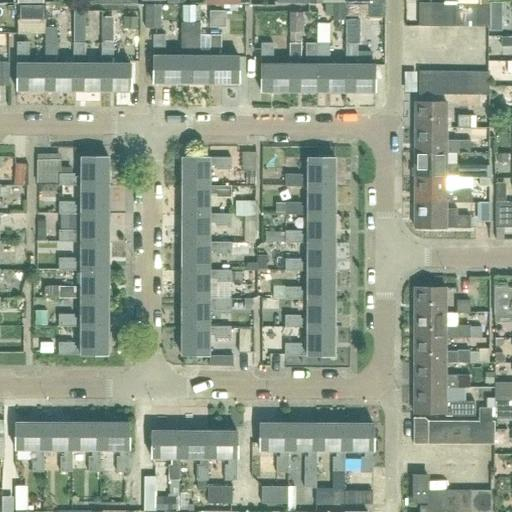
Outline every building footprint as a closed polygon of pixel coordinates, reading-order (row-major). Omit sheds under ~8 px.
[(419,3),(419,27),(431,27),(431,3),(419,3)] [(431,3),(431,27),(443,27),(443,3),(431,3)] [(443,3),(443,27),(454,27),(454,3),(443,3)] [(454,3),(454,27),(465,27),(465,3),(454,3)] [(465,3),(465,27),(477,27),(477,4),(465,3)] [(181,83),(210,83),(209,56),(209,50),(200,50),(200,23),(194,23),(194,4),(182,4),(182,23),(181,23),(181,35),(181,56),(181,83)] [(477,4),(477,27),(489,27),(489,4),(477,4)] [(347,32),(346,13),(346,5),(334,5),(334,32),(347,32)] [(368,5),(346,5),(346,13),(368,13),(368,5)] [(43,6),(20,6),(20,20),(43,20),(43,6)] [(165,15),(165,6),(148,6),(148,15),(165,15)] [(57,10),(45,10),(45,63),(45,91),(73,91),(73,63),(53,63),(53,57),(57,57),(57,10)] [(88,10),(73,10),(73,63),(73,91),(101,91),(101,63),(81,63),(81,57),(85,57),(85,26),(88,26),(88,10)] [(211,12),(211,25),(221,25),(221,12),(211,12)] [(289,43),(300,43),(300,32),(302,32),(302,12),(290,12),(289,43)] [(331,40),(332,24),(319,23),(318,39),(331,40)] [(32,49),(45,50),(45,35),(33,35),(32,49)] [(161,49),(164,49),(164,35),(153,35),(153,56),(153,83),(181,83),(181,56),(161,56),(161,49)] [(217,49),(221,49),(221,35),(209,35),(209,50),(209,56),(210,83),(238,83),(238,56),(217,56),(217,49)] [(16,91),(45,91),(45,63),(25,63),(25,57),(29,57),(29,42),(17,42),(17,64),(16,64),(16,91)] [(101,43),(101,63),(101,91),(130,91),(130,64),(110,64),(110,57),(113,57),(113,43),(101,43)] [(261,92),(289,92),(289,65),(270,64),(270,58),(273,58),(273,44),(262,44),(262,64),(261,64),(261,92)] [(289,65),(289,92),(317,92),(317,65),(297,65),(297,58),(301,58),(301,44),(289,44),(289,65)] [(317,92),(346,92),(345,65),(326,65),(326,58),(329,58),(329,44),(318,44),(317,65),(317,92)] [(354,58),(357,58),(357,44),(345,44),(345,65),(346,92),(374,93),(375,65),(354,65),(354,58)] [(9,62),(0,62),(0,85),(8,86),(9,62)] [(407,89),(419,89),(419,70),(407,70),(407,89)] [(431,95),(431,72),(419,72),(419,95),(431,95)] [(442,72),(431,72),(431,95),(442,95),(442,72)] [(454,95),(454,72),(442,72),(442,95),(454,95)] [(465,72),(454,72),(454,95),(465,95),(465,72)] [(476,95),(476,72),(465,72),(465,95),(476,95)] [(488,72),(476,72),(476,95),(488,95),(488,72)] [(415,103),(415,128),(447,128),(447,103),(415,103)] [(471,116),(458,116),(458,128),(471,128),(471,116)] [(447,141),(447,128),(415,128),(414,153),(447,153),(447,154),(471,154),(470,140),(447,141)] [(457,163),(447,163),(447,154),(447,153),(414,153),(414,178),(446,178),(480,178),(480,165),(457,166),(457,163)] [(60,154),(37,154),(38,181),(57,181),(57,171),(60,171),(60,154)] [(74,177),(74,174),(59,174),(59,186),(80,186),(108,186),(108,157),(81,157),(81,177),(74,177)] [(182,157),(182,186),(209,186),(209,167),(216,167),(216,170),(231,170),(231,158),(209,158),(209,157),(182,157)] [(301,178),(301,175),(286,175),(285,187),(307,187),(334,187),(334,158),(307,158),(307,178),(301,178)] [(15,163),(13,184),(24,185),(25,164),(15,163)] [(446,191),(446,178),(414,178),(414,203),(446,203),(457,203),(470,203),(470,190),(457,191),(446,191)] [(80,214),(108,214),(108,186),(80,186),(81,206),(74,206),(74,202),(59,202),(59,214),(80,214)] [(209,186),(182,186),(182,214),(209,214),(209,195),(216,195),(216,198),(231,198),(231,186),(209,186)] [(334,215),(334,187),(307,187),(307,207),(301,207),(301,204),(286,203),(285,215),(307,215),(334,215)] [(235,215),(244,215),(244,214),(254,214),(254,201),(235,200),(235,215)] [(511,202),(495,203),(495,227),(511,227),(511,202)] [(457,209),(446,209),(446,203),(414,203),(414,228),(446,228),(457,228),(457,229),(470,229),(470,216),(457,216),(457,209)] [(81,242),(108,242),(108,214),(80,214),(81,234),(74,234),(74,231),(59,231),(59,242),(81,242)] [(182,214),(182,242),(209,242),(209,223),(216,223),(216,226),(231,226),(231,214),(209,214),(182,214)] [(254,242),(254,214),(244,214),(244,215),(243,242),(254,242)] [(334,243),(334,215),(307,215),(307,235),(300,235),(300,231),(285,231),(285,243),(307,243),(334,243)] [(80,270),(108,270),(108,242),(81,242),(80,262),(74,262),(74,259),(59,259),(59,270),(80,270)] [(209,242),(182,242),(182,270),(209,270),(209,251),(216,251),(216,254),(231,254),(231,243),(209,242)] [(307,271),(334,271),(334,243),(307,243),(307,263),(300,263),(300,260),(285,260),(285,271),(307,271)] [(14,244),(1,244),(1,253),(14,253),(14,244)] [(80,299),(107,298),(108,270),(80,270),(80,290),(73,290),(73,287),(59,287),(59,299),(80,299)] [(209,271),(209,270),(182,270),(182,298),(209,299),(209,279),(216,279),(216,282),(231,282),(231,271),(209,271)] [(333,300),(334,271),(307,271),(307,291),(300,291),(300,288),(285,288),(285,299),(307,299),(333,300)] [(45,296),(58,296),(58,287),(45,287),(45,296)] [(414,313),(446,313),(446,288),(414,288),(414,313)] [(511,313),(511,288),(494,288),(494,313),(495,313),(511,313)] [(80,327),(107,327),(107,298),(80,299),(80,318),(73,318),(73,315),(58,315),(58,327),(80,327)] [(209,299),(182,298),(182,327),(209,327),(209,307),(216,307),(215,311),(231,311),(231,299),(209,299)] [(333,328),(333,300),(307,299),(307,319),(300,319),(300,316),(285,316),(285,327),(306,328),(333,328)] [(470,301),(457,301),(456,313),(469,313),(470,301)] [(446,313),(414,313),(414,338),(446,338),(446,339),(470,338),(470,326),(456,326),(456,327),(446,327),(446,313)] [(511,313),(495,313),(495,322),(511,321),(511,313)] [(269,327),(270,348),(284,348),(284,326),(269,327)] [(73,346),(73,343),(58,343),(59,355),(80,355),(107,355),(107,327),(80,327),(80,346),(73,346)] [(209,327),(182,327),(182,355),(209,355),(209,336),(216,336),(216,339),(231,339),(231,327),(209,327)] [(251,328),(239,328),(238,352),(250,352),(251,328)] [(333,328),(306,328),(307,347),(300,347),(300,344),(285,344),(285,356),(307,356),(307,357),(333,357),(333,328)] [(446,338),(414,338),(414,363),(446,363),(470,363),(470,350),(457,350),(446,350),(446,339),(446,338)] [(481,341),(481,359),(491,359),(491,341),(481,341)] [(470,376),(446,376),(446,363),(414,363),(414,388),(446,388),(457,388),(470,388),(470,376)] [(511,382),(494,382),(494,396),(511,396),(511,382)] [(446,388),(414,388),(414,414),(445,414),(445,416),(475,416),(475,402),(446,402),(446,388)] [(511,396),(494,396),(495,418),(511,417),(511,396)] [(479,408),(479,421),(483,421),(492,422),(492,408),(487,408),(479,408)] [(413,418),(413,444),(428,444),(428,421),(428,418),(413,418)] [(439,421),(428,421),(428,444),(439,444),(439,421)] [(450,421),(439,421),(439,444),(450,444),(450,421)] [(461,421),(450,421),(450,444),(461,444),(461,421)] [(461,444),(472,444),(472,421),(461,421),(461,444)] [(479,421),(472,421),(472,444),(483,444),(483,421),(479,421)] [(494,422),(492,422),(483,421),(483,444),(494,444),(494,422)] [(44,472),(44,450),(44,423),(15,423),(15,450),(36,450),(36,456),(33,456),(33,472),(44,472)] [(72,472),(72,450),(72,423),(44,423),(44,450),(64,450),(64,456),(61,456),(61,472),(72,472)] [(101,423),(72,423),(72,450),(92,450),(92,456),(89,456),(89,472),(100,472),(100,450),(101,423)] [(130,423),(101,423),(100,450),(120,450),(120,456),(117,456),(117,472),(128,472),(128,450),(129,450),(130,423)] [(288,472),(288,451),(288,423),(259,423),(259,450),(279,451),(279,457),(276,457),(276,472),(288,472)] [(316,451),(316,423),(288,423),(288,451),(307,451),(307,457),(304,457),(304,488),(314,488),(314,490),(304,490),(304,503),(316,503),(316,488),(316,472),(316,451)] [(344,423),(316,423),(316,451),(335,451),(335,457),(332,457),(332,488),(316,488),(316,503),(344,503),(344,490),(344,472),(344,451),(344,423)] [(364,457),(361,457),(361,472),(372,472),(372,451),(373,451),(373,424),(344,423),(344,451),(364,451),(364,457)] [(180,458),(180,431),(151,431),(151,458),(171,458),(171,464),(168,464),(168,496),(164,496),(164,508),(179,508),(179,480),(180,458)] [(208,431),(180,431),(180,458),(199,458),(199,465),(196,465),(196,490),(206,490),(206,480),(208,480),(208,458),(208,431)] [(227,464),(224,464),(224,480),(236,480),(236,458),(237,458),(237,431),(208,431),(208,458),(227,458),(227,464)] [(144,476),(144,490),(144,510),(155,510),(155,476),(144,476)] [(428,503),(428,491),(428,476),(414,476),(414,503),(428,503)] [(135,482),(112,482),(112,497),(124,497),(124,503),(135,503),(135,482)] [(30,507),(30,483),(17,483),(17,507),(30,507)] [(231,486),(208,486),(208,503),(231,503),(231,486)] [(287,486),(261,486),(261,503),(287,503),(287,486)] [(372,491),(344,490),(344,503),(371,503),(372,491)] [(428,503),(428,506),(428,511),(438,511),(439,491),(428,491),(428,503)] [(449,511),(449,491),(439,491),(438,511),(449,511)] [(459,511),(459,491),(449,491),(449,511),(459,511)] [(469,511),(470,491),(459,491),(459,511),(469,511)] [(480,511),(480,491),(470,491),(469,511),(480,511)] [(490,511),(491,491),(480,491),(480,511),(490,511)]
